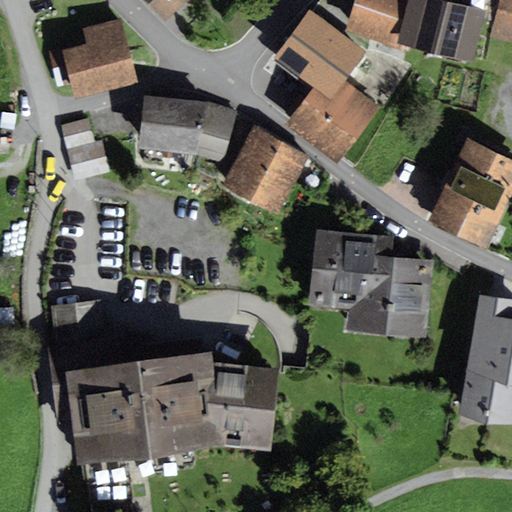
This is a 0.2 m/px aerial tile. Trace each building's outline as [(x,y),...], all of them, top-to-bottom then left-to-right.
[(146,0),(165,19),(185,0),(146,0)] [(355,0),(346,29),(402,46),(403,42),(473,61),(483,18),(484,10),(469,6),(445,0),(355,0)] [(511,0),(470,0),(469,6),(484,10),(483,18),(494,22),(491,36),(511,41),(511,0)] [(273,57),(314,87),(328,99),(344,79),(365,50),(309,9),(273,57)] [(120,17),(83,27),(87,42),(61,49),(74,99),(137,81),(120,17)] [(337,162),(380,107),(344,79),(328,99),(314,87),(286,123),(337,162)] [(270,108),(285,120),(300,101),(285,89),(270,108)] [(208,102),(144,95),(138,148),(196,154),(208,102)] [(209,102),(196,154),(222,163),(236,110),(209,102)] [(88,118),(61,125),(66,148),(93,142),(88,118)] [(254,128),(222,185),(276,214),(307,158),(254,128)] [(426,221),(486,249),(511,195),(511,158),(466,137),(426,221)] [(67,150),(74,180),(109,172),(102,142),(67,150)] [(346,328),(425,336),(432,259),(391,255),(393,236),(316,228),(309,306),(347,309),(346,328)] [(511,299),(479,294),(457,413),(486,423),(511,425),(511,299)] [(47,346),(57,413),(71,412),(77,464),(222,445),(270,450),(279,368),(213,360),(211,351),(203,351),(149,358),(147,346),(121,349),(120,335),(116,336),(115,326),(104,328),(100,300),(50,306),(55,344),(47,346)]
